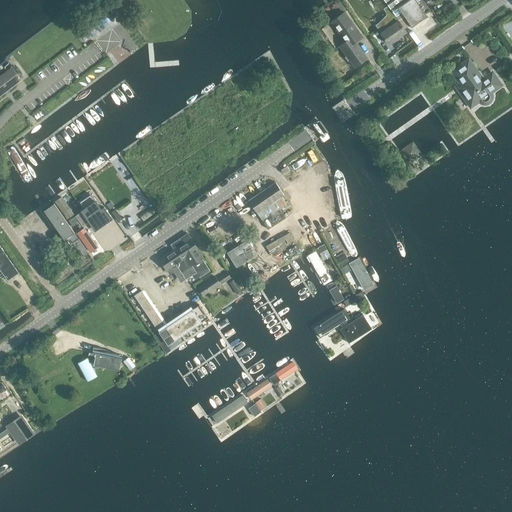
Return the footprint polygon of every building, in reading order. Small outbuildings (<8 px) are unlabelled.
[(426,14),(431,11),(422,0),(383,0),(388,5),(383,9),(385,12),(386,15),(383,18),(378,23),(375,25),(388,44),(406,32),(404,29),(410,25),(412,28),(428,17),(426,14)] [(355,67),(367,59),(355,42),(362,37),(344,12),(331,22),(345,42),(339,46),(355,67)] [(438,87),(444,96),(450,92),(453,96),(452,96),(458,105),(466,99),(472,108),(500,88),(501,90),(508,85),(492,61),(487,65),(485,62),(472,72),(468,66),(438,87)] [(0,95),(22,79),(12,66),(0,75),(0,95)] [(178,106),(143,130),(151,141),(186,118),(178,106)] [(320,136),(320,138),(323,141),(329,136),(326,132),(322,135),(320,136)] [(279,209),(286,205),(281,197),(284,195),(275,183),(245,204),(249,211),(253,208),(267,229),(285,218),(279,209)] [(66,192),(53,201),(67,221),(75,215),(79,211),(66,192)] [(101,209),(93,197),(81,205),(86,211),(83,214),(87,220),(89,219),(95,228),(101,224),(98,220),(100,218),(103,223),(111,217),(104,207),(101,209)] [(54,203),(44,211),(64,240),(75,233),(54,203)] [(76,215),(68,221),(73,227),(77,225),(80,229),(84,226),(76,215)] [(88,224),(75,233),(94,259),(107,250),(88,224)] [(254,244),(260,241),(253,230),(247,234),(254,244)] [(164,257),(160,260),(167,271),(176,265),(186,280),(196,273),(200,279),(210,272),(202,259),(203,258),(188,234),(180,239),(183,244),(164,257)] [(290,234),(267,247),(274,259),(297,245),(290,234)] [(236,267),(241,264),(255,255),(247,242),(228,254),(236,267)] [(0,270),(7,281),(18,273),(0,247),(0,270)] [(308,257),(324,288),(333,283),(317,252),(308,257)] [(349,264),(345,255),(336,260),(341,268),(349,264)] [(360,259),(352,263),(367,292),(375,288),(360,259)] [(220,261),(214,264),(221,276),(227,272),(220,261)] [(352,271),(349,265),(341,270),(344,275),(352,271)] [(336,287),(327,293),(335,308),(345,302),(336,287)] [(141,291),(134,296),(157,330),(164,325),(141,291)] [(168,346),(208,318),(199,305),(159,333),(168,346)] [(318,339),(350,318),(343,307),(311,328),(318,339)] [(348,324),(346,321),(340,325),(342,328),(340,329),(349,343),(361,335),(372,329),(369,324),(363,315),(348,324)] [(86,378),(95,373),(93,369),(105,367),(119,370),(121,359),(118,358),(119,355),(95,350),(94,354),(96,354),(95,358),(90,363),(87,358),(78,364),(86,378)] [(137,367),(130,358),(125,362),(132,371),(137,367)] [(206,419),(210,426),(235,409),(247,401),(243,395),(206,419)] [(256,404),(261,410),(266,406),(262,400),(256,404)] [(255,417),(261,413),(255,405),(249,409),(255,417)] [(21,418),(9,427),(9,428),(12,431),(20,442),(32,434),(21,418)] [(0,439),(12,431),(9,428),(0,434),(0,439)]
